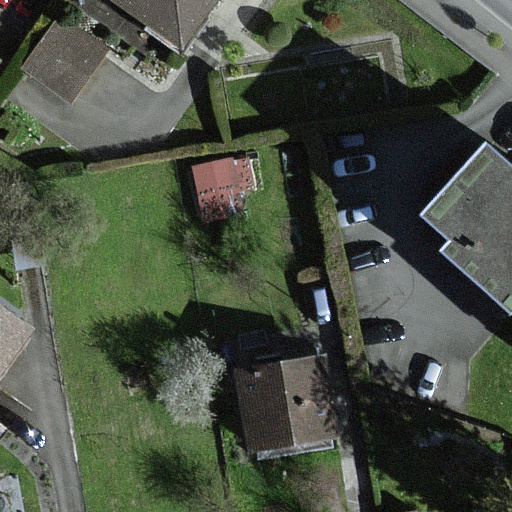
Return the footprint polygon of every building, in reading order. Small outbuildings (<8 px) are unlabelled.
[(130,0),(192,44),(224,0),(130,0)] [(63,12),(25,66),(74,100),(112,46),(63,12)] [(511,285),(511,137),(504,131),(440,206),(471,233),(462,243),(511,285)] [(204,203),(259,192),(250,145),(194,156),(204,203)] [(0,386),(44,325),(0,294),(0,386)] [(336,351),(241,364),(254,449),(349,435),(336,351)]
